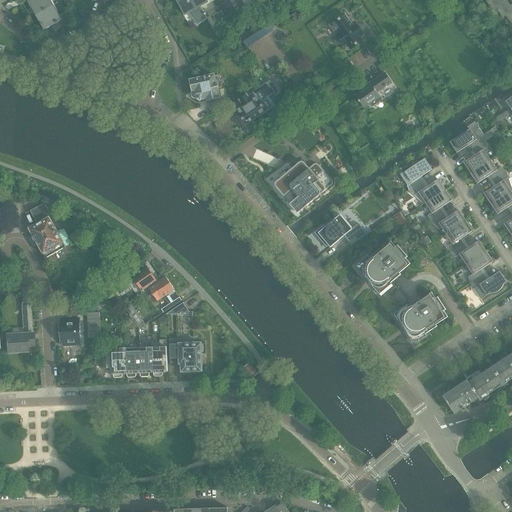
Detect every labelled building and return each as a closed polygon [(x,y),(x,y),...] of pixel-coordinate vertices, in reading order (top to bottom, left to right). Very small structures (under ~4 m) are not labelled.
[(29,1),(32,6),(31,6),(31,7),(32,7),(34,10),(33,11),(36,15),(37,15),(53,6),(50,0),(29,0),(28,1),(29,1)] [(206,0),(180,0),(177,2),(184,14),(188,12),(198,25),(207,19),(207,18),(200,5),(207,1),(206,0)] [(498,0),(490,6),(493,11),(496,9),(499,14),(510,6),(506,0),(498,0)] [(511,5),(510,6),(499,14),(502,18),(506,16),(509,21),(511,18),(511,5)] [(43,26),(45,29),(44,30),(56,24),(59,29),(71,23),(65,14),(60,17),(53,6),(37,15),(42,24),(41,24),(42,26),(43,26)] [(222,11),(213,16),(222,32),(231,28),(222,11)] [(360,37),(363,35),(356,25),(353,27),(345,15),(333,23),(340,34),(337,36),(344,46),(347,44),(351,49),(363,41),(360,37)] [(240,36),(248,48),(273,31),(265,19),(240,36)] [(193,91),(191,94),(192,98),(195,99),(198,99),(201,100),(207,99),(208,101),(220,98),(218,91),(218,90),(217,84),(216,84),(214,75),(191,81),(193,91)] [(375,89),(385,82),(381,76),(366,87),(367,88),(355,96),(363,108),(380,96),(375,89)] [(241,114),(239,115),(240,117),(239,118),(243,124),(245,123),(246,124),(250,122),(252,121),(252,120),(266,110),(261,102),(266,99),(261,90),(249,99),(247,96),(240,100),(242,103),(236,107),(241,114)] [(511,91),(500,99),(508,111),(502,115),(504,119),(510,115),(509,113),(511,110),(511,91)] [(453,140),(450,143),(457,153),(469,145),(472,150),(486,141),(484,135),(481,131),(478,127),(477,125),(470,129),(467,131),(466,131),(464,131),(463,131),(462,132),(461,132),(460,132),(459,133),(458,133),(458,134),(456,135),(456,136),(455,137),(454,137),(454,139),(453,140)] [(495,127),(492,129),(492,130),(484,135),(486,141),(499,133),(495,127)] [(472,150),(476,155),(463,163),(470,174),(490,160),(484,150),(488,148),(488,147),(486,141),(472,150)] [(408,170),(401,175),(401,176),(402,175),(408,184),(407,185),(408,186),(410,192),(423,183),(420,178),(432,170),(425,159),(422,161),(421,161),(419,161),(417,161),(416,162),(415,162),(414,163),(413,163),(412,164),(411,165),(410,166),(409,168),(408,169),(408,170)] [(358,160),(351,164),(357,174),(364,170),(358,160)] [(490,160),(470,174),(477,184),(489,176),(493,181),(506,172),(502,168),(501,167),(497,170),(490,160)] [(276,170),(267,177),(276,187),(290,204),(290,205),(294,210),(298,214),(304,209),(331,186),(332,185),(332,184),(333,184),(333,183),(333,182),(332,181),(332,180),(319,165),(318,165),(318,164),(317,164),(316,164),(315,164),(314,164),(314,165),(313,165),(309,169),(304,163),(304,162),(303,162),(302,162),(301,162),(300,162),(299,162),(299,163),(293,168),(290,170),(284,163),(276,170)] [(493,181),(496,186),(484,194),(491,204),(511,191),(504,181),(509,178),(508,178),(506,172),(493,181)] [(423,183),(410,192),(414,196),(415,196),(419,193),(425,203),(445,190),(438,180),(426,188),(423,183)] [(425,203),(432,213),(428,216),(430,222),(443,214),(440,209),(452,201),(445,190),(425,203)] [(511,192),(511,191),(491,204),(498,215),(510,207),(511,209),(511,192)] [(32,235),(28,237),(34,247),(38,245),(46,258),(72,244),(64,229),(58,231),(50,218),(52,217),(44,203),(30,211),(37,224),(34,226),(33,226),(32,225),(29,227),(29,228),(30,229),(29,229),(32,235)] [(443,214),(430,222),(435,227),(439,224),(446,234),(466,221),(459,210),(447,218),(443,214)] [(322,227),(315,233),(322,242),(324,241),(329,246),(330,248),(344,236),(345,238),(346,238),(351,245),(350,245),(351,246),(366,235),(359,224),(352,229),(340,215),(324,229),(322,227)] [(452,244),(448,247),(450,253),(464,244),(461,239),(473,231),(466,221),(446,234),(452,244)] [(464,244),(450,253),(455,257),(455,258),(460,255),(466,265),(486,251),(479,241),(467,249),(464,244)] [(405,269),(410,264),(406,259),(408,257),(398,246),(396,247),(391,242),(381,251),(379,249),(369,258),(369,259),(369,258),(370,260),(365,264),(361,261),(354,267),(365,279),(369,275),(374,279),(370,284),(379,295),(386,289),(384,287),(389,282),(390,283),(391,284),(401,275),(400,273),(405,269)] [(473,275),(468,277),(469,278),(471,284),(484,275),(481,270),(493,262),(486,251),(466,265),(473,275)] [(138,266),(123,276),(127,281),(129,280),(132,285),(136,283),(142,291),(141,292),(142,294),(149,289),(155,285),(153,283),(157,281),(155,278),(147,267),(141,271),(138,266)] [(484,275),(471,284),(475,288),(476,288),(480,286),(487,296),(490,294),(491,294),(492,294),(493,294),(495,293),(496,293),(497,293),(497,292),(499,291),(500,290),(501,290),(501,289),(502,288),(503,287),(503,286),(504,285),(507,283),(500,272),(487,280),(484,275)] [(175,292),(174,290),(175,290),(166,277),(161,281),(159,279),(157,281),(153,283),(155,285),(149,289),(158,301),(164,297),(168,294),(169,294),(170,296),(175,292)] [(29,288),(22,288),(22,303),(30,303),(29,288)] [(408,306),(409,308),(403,312),(401,309),(394,314),(401,326),(406,323),(410,329),(405,332),(410,340),(411,341),(412,342),(413,342),(414,343),(415,343),(416,343),(417,343),(418,343),(419,342),(421,341),(419,336),(425,332),(426,334),(437,327),(436,325),(448,317),(444,311),(446,310),(438,297),(436,299),(432,293),(420,300),(419,299),(407,306),(408,307),(408,306)] [(183,303),(166,314),(167,315),(181,315),(181,313),(189,312),(183,303)] [(30,305),(22,306),(23,334),(6,335),(7,353),(9,353),(10,355),(14,354),(16,353),(27,352),(27,347),(33,346),(33,333),(32,333),(31,319),(32,319),(31,319),(30,305)] [(144,323),(136,311),(136,312),(136,313),(136,314),(136,315),(135,315),(135,316),(134,316),(133,316),(133,317),(132,317),(131,317),(131,316),(130,316),(129,315),(131,317),(138,327),(144,323)] [(61,320),(61,323),(60,323),(61,343),(62,343),(62,346),(81,345),(80,319),(61,320)] [(206,354),(206,344),(201,344),(193,344),(193,339),(170,340),(171,363),(180,363),(180,364),(182,364),(182,372),(202,371),(201,354),(206,354)] [(160,347),(153,348),(154,373),(154,375),(155,377),(161,376),(163,375),(162,372),(167,372),(168,372),(167,347),(167,341),(166,340),(160,341),(160,347)] [(147,348),(140,348),(141,373),(141,376),(142,377),(148,377),(149,376),(149,373),(154,373),(153,348),(153,341),(147,341),(147,348)] [(136,376),(136,373),(141,373),(140,348),(126,349),(127,374),(128,376),(129,378),(135,377),(136,376)] [(122,374),(127,374),(126,349),(112,349),(107,353),(104,357),(104,366),(107,369),(113,369),(113,374),(114,374),(114,377),(115,378),(121,378),(122,377),(122,374)] [(511,354),(492,368),(504,385),(511,379),(511,377),(511,375),(511,354)] [(258,374),(249,364),(243,369),(252,379),(258,374)] [(504,385),(492,368),(469,383),(478,398),(480,401),(489,394),(488,392),(493,388),(495,391),(504,385)] [(478,398),(469,383),(467,381),(443,397),(453,412),(461,410),(464,408),(462,405),(468,402),(469,404),(478,398)] [(288,511),(283,503),(276,507),(275,507),(275,508),(268,511),(288,511)]
